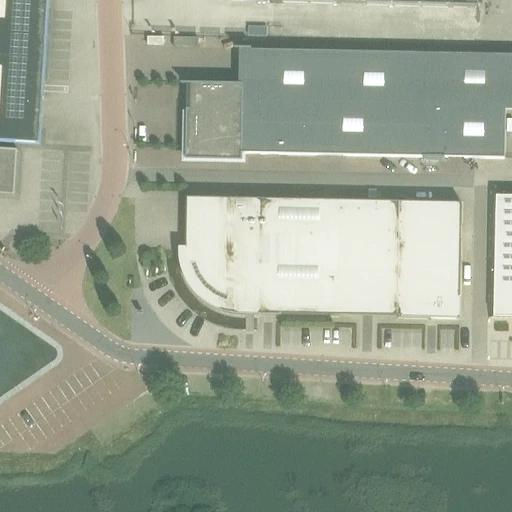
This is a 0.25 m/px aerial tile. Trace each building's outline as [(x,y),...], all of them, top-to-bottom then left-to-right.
[(0,142),(41,145),(49,0),(0,0),(0,195),(15,196),(18,151),(0,149),(0,142)] [(479,9),(478,0),(221,0),(221,5),(232,5),(232,0),(479,9)] [(249,27),(249,37),(268,37),(268,28),(249,27)] [(505,159),(506,109),(507,56),(427,54),(253,51),(253,49),(244,49),(243,85),(190,84),(189,158),(227,159),(227,156),(242,156),(242,159),(243,159),(243,154),(423,158),(423,159),(425,159),(425,158),(443,158),(443,159),(445,159),(445,158),(505,159)] [(511,197),(497,197),(495,319),(511,319),(511,197)] [(460,319),(462,204),(188,199),(187,249),(180,249),(180,252),(180,255),(180,258),(180,262),(180,265),(181,268),(182,271),(183,274),(184,276),(185,279),(187,282),(188,285),(190,287),(191,290),(193,292),(195,295),(200,299),(202,301),(207,305),(210,306),(215,309),(218,310),(224,312),(227,313),(230,313),(233,314),(240,314),(243,314),(340,316),(460,319)]
